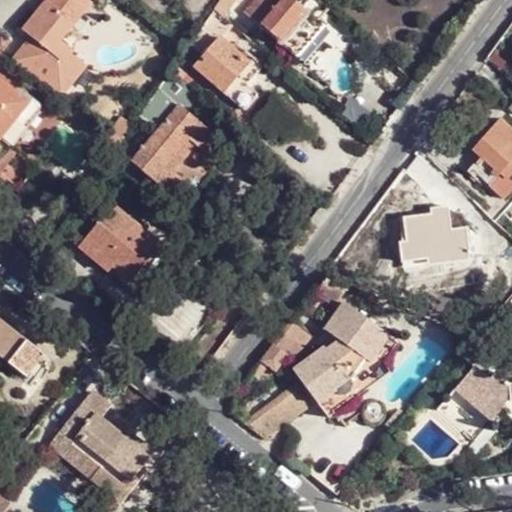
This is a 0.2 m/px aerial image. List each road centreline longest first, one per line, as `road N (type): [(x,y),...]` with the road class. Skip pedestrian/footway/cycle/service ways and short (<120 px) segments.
road 1 (residential): [(201,407),(501,0)]
road 2 (residential): [(0,252),(201,407)]
road 3 (residential): [(201,407),(336,511)]
